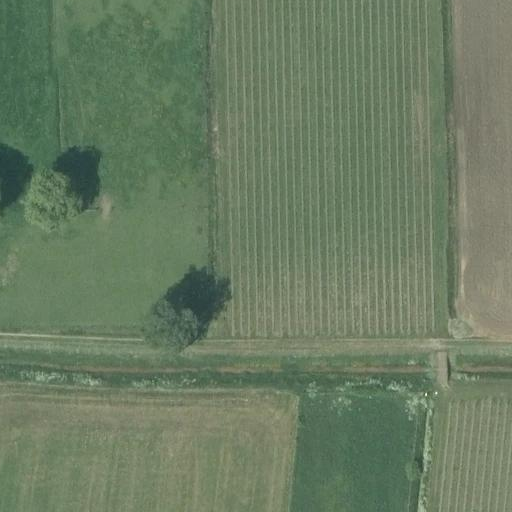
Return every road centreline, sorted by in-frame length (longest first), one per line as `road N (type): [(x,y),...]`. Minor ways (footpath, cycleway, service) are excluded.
road 1 (track): [(0,335),(266,347),(511,346)]
road 2 (track): [(442,345),(431,511)]
